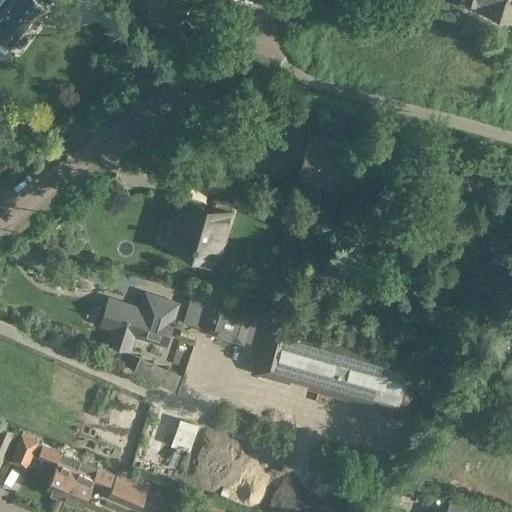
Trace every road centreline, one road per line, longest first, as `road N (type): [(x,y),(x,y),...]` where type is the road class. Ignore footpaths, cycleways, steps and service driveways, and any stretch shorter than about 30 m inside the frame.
road 1 (residential): [(511,139),(223,52)]
road 2 (tertiary): [(0,215),(223,52)]
road 3 (track): [(384,511),(511,335)]
